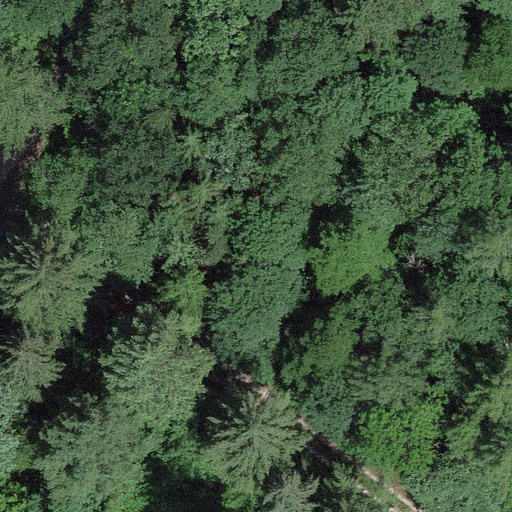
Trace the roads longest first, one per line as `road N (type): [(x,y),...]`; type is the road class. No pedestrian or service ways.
road 1 (track): [(404,511),(0,214)]
road 2 (track): [(0,165),(125,0)]
